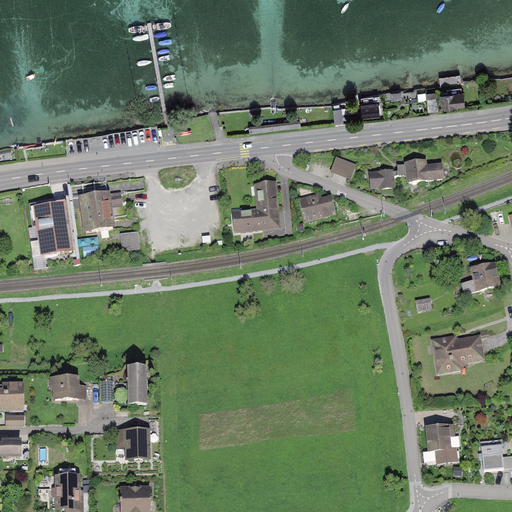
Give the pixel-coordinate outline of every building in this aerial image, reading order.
[(445,96),(447,109),(467,107),(466,94),(445,96)] [(358,106),(360,119),(381,116),(380,103),(358,106)] [(344,124),(342,108),(333,110),(335,126),(344,124)] [(301,120),(249,126),(250,133),(302,128),(301,120)] [(354,167),(338,160),(333,173),(349,180),(354,167)] [(426,164),(398,167),(398,172),(371,176),(372,189),(380,188),(381,190),(395,189),(393,179),(408,177),(409,184),(443,180),(441,167),(426,169),(426,164)] [(233,214),(235,236),(283,232),(281,208),(278,208),(276,186),(255,188),(257,212),(233,214)] [(114,233),(108,195),(74,201),(80,239),(114,233)] [(302,202),(307,221),(333,214),(330,200),(322,202),(321,198),(302,202)] [(73,258),(65,203),(31,208),(39,263),(73,258)] [(138,235),(122,237),(123,254),(139,252),(138,235)] [(501,290),(496,266),(471,272),(476,296),(501,290)] [(429,301),(418,303),(419,312),(431,309),(429,301)] [(451,365),(483,360),(480,339),(456,343),(455,339),(434,343),(439,374),(452,372),(451,365)] [(146,407),(145,371),(126,372),(127,408),(146,407)] [(103,379),(103,401),(115,402),(115,380),(103,379)] [(50,381),(50,404),(80,403),(79,381),(50,381)] [(0,387),(0,414),(24,413),(23,387),(0,387)] [(7,415),(8,428),(27,428),(27,415),(7,415)] [(453,451),(450,429),(423,432),(425,454),(453,451)] [(148,462),(147,433),(123,434),(124,463),(148,462)] [(19,444),(0,443),(0,456),(20,457),(19,444)] [(501,473),(498,449),(480,451),(483,474),(501,473)] [(458,451),(438,454),(439,466),(460,464),(458,451)] [(79,509),(79,479),(57,479),(58,499),(52,499),(53,510),(79,509)] [(117,490),(117,511),(151,511),(151,490),(117,490)]
